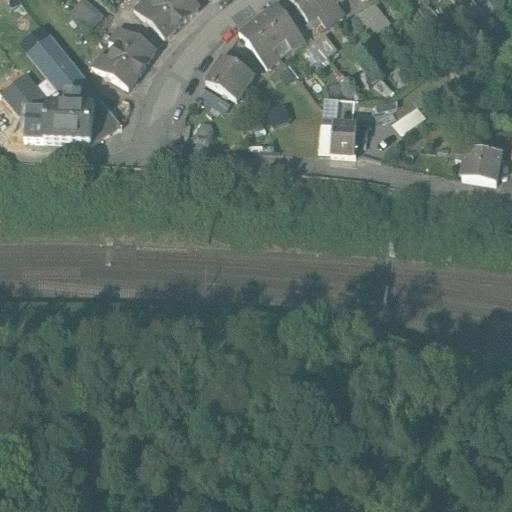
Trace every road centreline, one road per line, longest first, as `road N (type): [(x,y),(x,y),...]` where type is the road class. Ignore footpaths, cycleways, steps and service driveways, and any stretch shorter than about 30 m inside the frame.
road 1 (residential): [(148,171),(511,210)]
road 2 (residential): [(251,0),(202,38),(162,115),(148,171)]
road 3 (residential): [(0,157),(148,171)]
